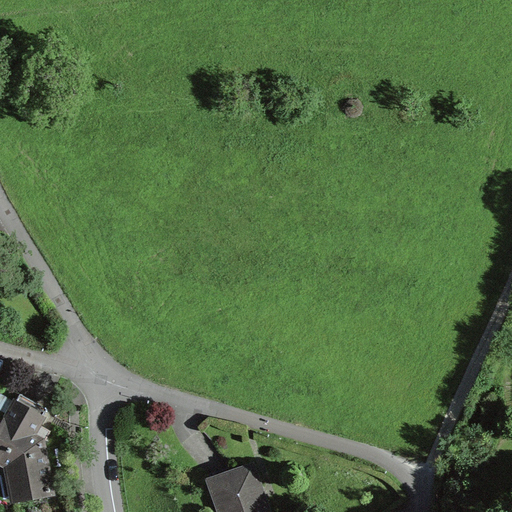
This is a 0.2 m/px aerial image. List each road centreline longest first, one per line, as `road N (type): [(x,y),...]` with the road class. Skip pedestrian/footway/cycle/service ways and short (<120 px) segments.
road 1 (residential): [(93,369),(380,456),(414,494),(419,511)]
road 2 (track): [(511,280),(414,494)]
road 3 (residential): [(0,190),(93,369)]
road 4 (residential): [(104,511),(93,369)]
